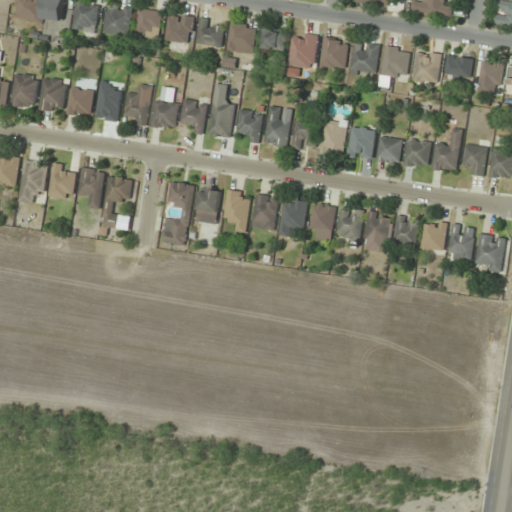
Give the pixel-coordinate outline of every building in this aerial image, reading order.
[(65,0),(16,0),(14,19),(62,26),(65,0)] [(96,32),(100,3),(81,0),(78,0),(74,29),(96,32)] [(412,11),(451,16),(452,5),(444,4),(444,0),(423,0),(423,2),(414,0),(412,11)] [(500,0),(495,20),(511,25),(511,1),(508,0),(500,0)] [(106,36),(131,37),(131,6),(106,5),(106,36)] [(164,12),(141,7),(136,35),(158,39),(164,12)] [(167,42),(192,43),(194,16),(168,15),(167,42)] [(197,44),(223,46),(225,28),(210,27),(211,19),(199,18),(197,44)] [(252,54),(257,27),(232,23),(227,49),(252,54)] [(285,50),(287,31),(265,29),(264,48),(285,50)] [(299,68),(299,72),(314,74),(318,35),(302,33),(301,40),(292,39),(289,66),(299,68)] [(349,41),(324,39),(321,66),(346,69),(349,41)] [(352,71),(377,73),(379,45),(355,43),(352,71)] [(407,81),(411,49),(385,47),(382,78),(407,81)] [(441,54),(417,51),(413,80),(438,83),(441,54)] [(471,81),(473,58),(447,56),(446,79),(471,81)] [(479,87),(501,89),(504,63),(481,61),(479,87)] [(12,106),(35,109),(39,76),(16,74),(12,106)] [(64,112),(67,80),(44,78),(40,110),(64,112)] [(0,103),(6,104),(10,82),(0,80),(0,103)] [(209,135),(231,137),(236,102),(226,101),(228,85),(216,83),(209,135)] [(125,119),(148,123),(154,86),(141,84),(140,93),(129,91),(125,119)] [(96,92),(73,87),(67,113),(90,118),(96,92)] [(123,113),(123,88),(104,88),(104,113),(123,113)] [(175,130),(180,103),(170,101),(172,91),(166,89),(163,101),(158,100),(152,126),(175,130)] [(183,122),(192,122),(192,133),(206,133),(206,101),(183,101),(183,122)] [(287,147),(291,121),(280,119),(282,109),(271,107),(265,144),(287,147)] [(239,139),(263,139),(263,111),(239,111),(239,139)] [(319,121),(295,121),(295,149),(319,149),(319,121)] [(322,152),(344,155),(348,124),(326,121),(322,152)] [(463,130),(453,128),(450,146),(437,144),(433,169),(457,173),(463,130)] [(404,141),(382,136),(377,159),(399,164),(404,141)] [(432,142),(408,140),(405,165),(429,168),(432,142)] [(488,147),(466,146),(464,165),(473,165),(473,174),(486,175),(488,147)] [(490,176),(511,178),(511,151),(493,149),(490,176)] [(0,184),(18,186),(21,157),(0,155),(0,184)] [(49,163),(25,160),(21,201),(37,203),(38,194),(45,195),(49,163)] [(77,168),(54,165),(50,196),(73,199),(77,168)] [(79,195),(90,196),(89,207),(101,209),(105,171),(83,168),(79,195)] [(118,228),(120,214),(116,214),(117,198),(131,200),(133,178),(109,176),(104,227),(118,228)] [(163,242),(186,246),(196,185),(172,181),(169,205),(181,207),(179,219),(167,217),(163,242)] [(221,188),(201,186),(198,221),(217,223),(221,188)] [(249,191),(227,191),(227,220),(235,220),(235,232),(249,232),(249,191)] [(279,197),(258,194),(252,227),(274,230),(279,197)] [(307,201),(285,199),(281,233),(295,235),(296,231),(304,231),(307,201)] [(317,229),(317,238),(335,238),(334,204),(312,205),(313,229),(317,229)] [(337,236),(361,239),(364,210),(341,207),(337,236)] [(388,252),(393,217),(369,213),(364,249),(388,252)] [(416,246),(419,218),(398,216),(395,244),(416,246)] [(448,224),(427,219),(421,247),(443,252),(448,224)] [(448,245),(460,250),(457,256),(467,261),(479,232),(457,223),(448,245)] [(502,271),(507,238),(481,234),(476,267),(502,271)]
